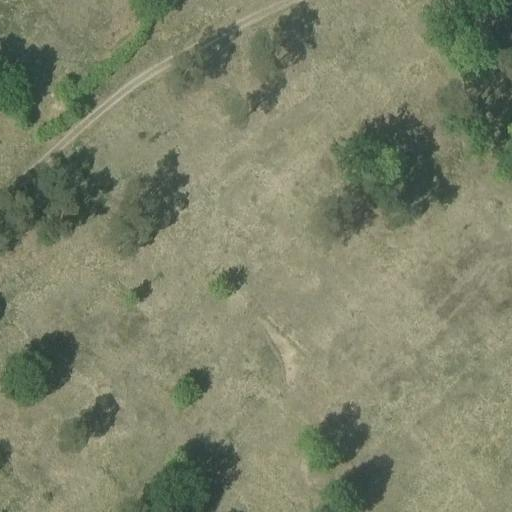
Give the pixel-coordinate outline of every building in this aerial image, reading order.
[(511,81),(494,101),(511,118),(511,81)] [(109,130),(81,152),(92,165),(119,143),(109,130)] [(123,142),(96,163),(112,183),(139,161),(123,142)] [(0,267),(17,285),(50,254),(29,231),(0,258),(0,267)] [(23,296),(41,316),(69,291),(51,271),(23,296)] [(74,303),(86,293),(78,284),(66,294),(74,303)] [(505,382),(511,375),(511,366),(497,350),(485,361),(505,382)] [(200,397),(220,404),(227,384),(207,377),(200,397)] [(468,417),(487,403),(470,379),(451,393),(468,417)] [(437,441),(453,430),(437,406),(421,417),(437,441)] [(414,446),(394,452),(399,468),(419,462),(414,446)]
